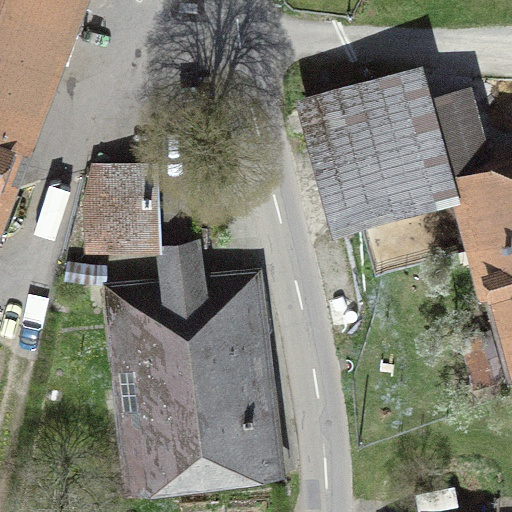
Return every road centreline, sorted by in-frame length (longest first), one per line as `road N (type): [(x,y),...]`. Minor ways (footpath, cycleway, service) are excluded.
road 1 (tertiary): [(327,511),(316,369),(238,0)]
road 2 (track): [(210,0),(240,29),(511,54)]
